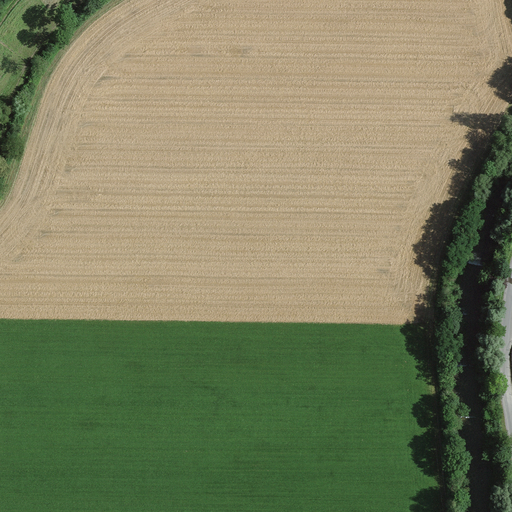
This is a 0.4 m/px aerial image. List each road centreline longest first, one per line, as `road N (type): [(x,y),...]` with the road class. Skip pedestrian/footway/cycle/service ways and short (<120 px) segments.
road 1 (track): [(511,114),(453,213),(433,289),(445,511)]
road 2 (unclassified): [(511,285),(511,419)]
